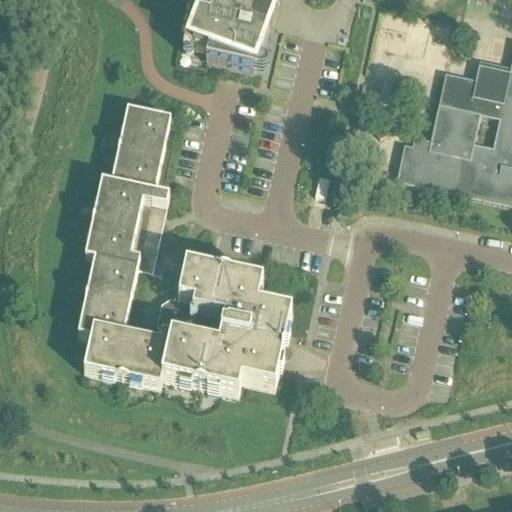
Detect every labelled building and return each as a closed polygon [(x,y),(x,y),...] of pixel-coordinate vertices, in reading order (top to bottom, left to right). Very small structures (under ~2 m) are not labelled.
[(258,0),(202,0),(203,1),(199,0),(193,0),(184,46),(196,50),(194,55),(208,58),(206,66),(253,77),(254,75),(253,75),(257,64),(262,66),(269,33),(252,30),(258,0)] [(396,188),(511,213),(511,66),(509,78),(480,72),(481,67),(480,67),(475,87),(445,80),(429,156),(404,151),(396,188)] [(155,199),(171,124),(128,115),(124,133),(129,134),(125,153),(120,152),(120,154),(125,155),(121,174),(115,173),(112,190),(102,188),(98,206),(104,207),(100,226),(94,225),(94,227),(99,228),(95,247),(90,246),(86,265),(95,267),(91,284),(97,285),(93,304),(87,303),(87,305),(92,306),(88,325),(83,324),(79,342),(92,345),(85,379),(103,383),(104,378),(123,382),(122,387),(124,387),(125,382),(144,386),(143,392),(161,396),(163,386),(180,390),(182,385),(201,389),(200,394),(201,394),(203,389),(222,393),(220,399),(239,403),(242,389),(275,397),(279,378),(274,377),(278,358),(283,359),(284,357),(279,356),(283,337),(288,338),(292,320),(259,313),(263,290),(186,273),(186,276),(179,308),(170,306),(162,311),(157,332),(162,341),(160,350),(124,342),(138,276),(153,279),(162,281),(164,271),(155,269),(170,202),(155,199)] [(380,143),(391,135),(392,135),(384,123),(372,131),(380,143)] [(319,182),(315,202),(325,204),(329,185),(319,182)] [(339,212),(337,222),(347,224),(349,214),(339,212)]
